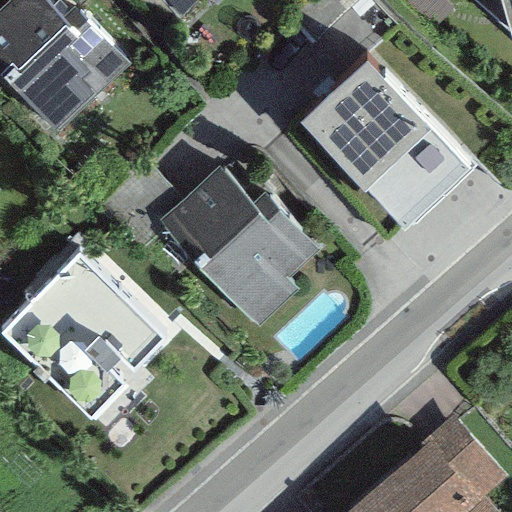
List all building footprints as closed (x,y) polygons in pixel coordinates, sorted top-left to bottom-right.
[(50,0),(1,0),(0,1),(0,66),(57,127),(130,57),(74,0),(69,0),(60,9),(50,0)] [(190,0),(166,0),(178,12),(190,0)] [(470,151),(366,39),(299,101),(412,223),(477,163),(468,152),(470,151)] [(252,195),(217,159),(157,216),(257,321),(298,282),(286,270),(317,241),(264,184),(252,195)] [(164,326),(78,242),(0,320),(0,322),(88,408),(123,372),(109,358),(118,349),(130,361),(164,326)] [(450,409),(334,511),(500,511),(482,492),(505,471),(450,409)]
